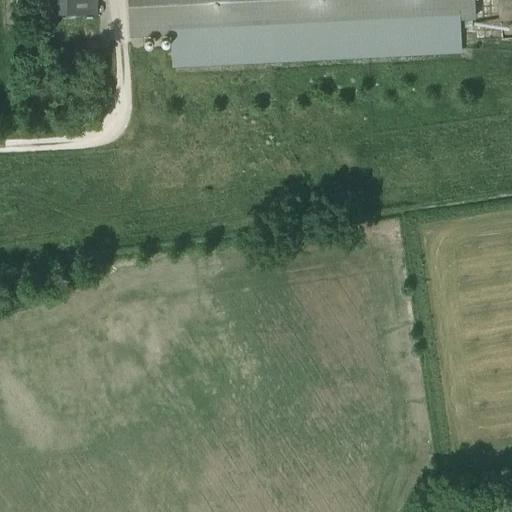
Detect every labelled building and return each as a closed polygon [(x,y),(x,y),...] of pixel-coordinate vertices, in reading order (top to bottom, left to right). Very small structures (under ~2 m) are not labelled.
[(36,0),(36,12),(38,12),(38,23),(52,23),(52,31),(65,31),(65,33),(93,33),(93,12),(97,12),(97,0),(36,0)] [(473,0),(128,0),(131,34),(474,18),(473,0)] [(511,0),(500,0),(501,16),(511,15),(511,0)] [(385,511),(352,254),(234,270),(265,511),(385,511)] [(120,297),(145,511),(232,511),(206,286),(120,297)] [(124,511),(105,343),(0,355),(0,511),(124,511)]
